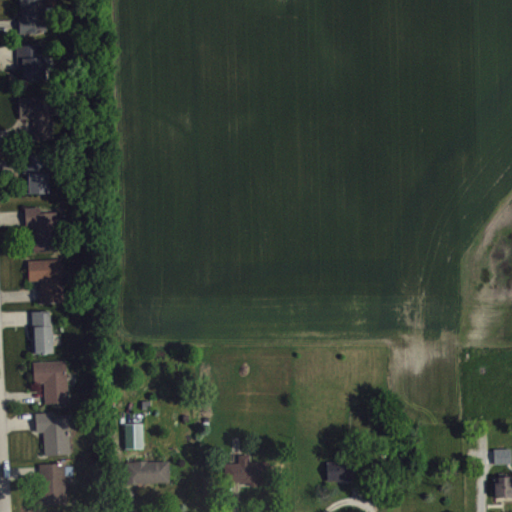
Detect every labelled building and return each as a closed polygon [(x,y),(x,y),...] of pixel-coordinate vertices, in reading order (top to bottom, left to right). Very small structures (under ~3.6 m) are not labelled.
[(44,0),(46,30),(19,32),(19,24),(19,14),(22,14),(21,6),(20,6),(19,0),(44,0)] [(22,79),(22,60),(16,60),(16,52),(16,45),(43,44),(45,78),(22,79)] [(55,94),(19,96),(20,117),(32,117),(32,127),(33,137),(57,136),(55,94)] [(47,191),(26,191),(26,172),(23,172),(23,164),(23,154),(42,154),(42,156),(47,156),(47,191)] [(56,211),(40,211),(40,205),(25,206),(25,216),(25,225),(32,225),(33,248),(57,247),(56,211)] [(40,300),(39,292),(39,279),(29,280),(28,259),(61,257),(63,298),(40,300)] [(49,309),(32,310),(32,316),(32,325),(31,325),(32,352),(52,351),(49,309)] [(67,401),(45,402),(44,395),(44,381),(34,381),(33,360),(66,359),(67,401)] [(35,412),(35,422),(36,430),(43,430),(44,453),(69,452),(67,416),(51,417),(51,411),(35,412)] [(142,422),(143,447),(125,447),(124,422),(142,422)] [(497,466),(511,465),(511,450),(497,450),(497,466)] [(263,461),(264,481),(256,481),(256,485),(250,485),(250,481),(224,482),(224,462),(238,462),(238,453),(249,453),(249,461),(263,461)] [(147,460),(169,459),(169,480),(126,482),(125,461),(134,461),(134,459),(147,459),(147,460)] [(326,461),(326,480),(352,479),(352,460),(326,461)] [(65,462),(38,463),(38,469),(40,503),(67,502),(65,462)] [(494,476),(494,495),(511,494),(511,475),(494,476)]
